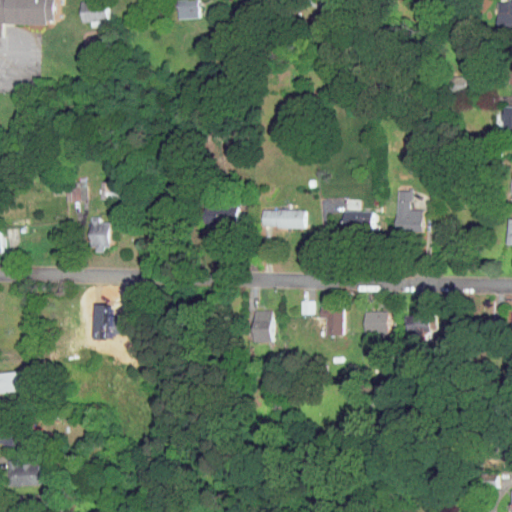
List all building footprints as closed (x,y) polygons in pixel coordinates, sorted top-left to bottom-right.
[(0,0),(0,22),(50,23),(51,19),(59,19),(59,0),(0,0)] [(68,0),(69,16),(95,15),(94,0),(68,0)] [(187,0),(166,0),(166,13),(188,12),(187,0)] [(511,0),(486,0),(486,24),(511,23),(511,0)] [(511,78),(511,41),(501,42),(503,79),(511,78)] [(511,124),(511,101),(493,100),(492,123),(511,124)] [(507,190),(506,199),(511,199),(511,162),(501,163),(500,190),(507,190)] [(55,194),(75,193),(75,171),(66,171),(67,177),(54,177),(55,194)] [(399,184),(385,184),(384,225),(411,226),(412,203),(399,203),(399,184)] [(226,218),(226,199),(192,199),(192,218),(226,218)] [(294,203),(251,203),(251,220),(294,221),(294,203)] [(332,220),(362,221),(362,204),(333,204),(332,220)] [(88,215),(88,210),(81,210),(79,243),(98,243),(99,216),(88,215)] [(503,246),(511,246),(511,212),(497,212),(496,238),(503,238),(503,246)] [(290,308),(303,307),(303,294),(289,294),(290,308)] [(333,328),(333,300),(309,301),(309,311),(315,311),(316,328),(333,328)] [(511,328),(511,303),(502,304),(501,328),(511,328)] [(243,304),(243,335),(261,335),(261,304),(243,304)] [(353,326),(376,326),(377,305),(354,304),(353,326)] [(418,308),(395,309),(395,328),(418,327),(418,308)] [(0,385),(12,385),(11,365),(0,365),(0,385)] [(0,438),(11,438),(10,421),(0,421),(0,438)] [(0,456),(0,479),(29,478),(29,455),(0,456)] [(511,511),(511,483),(500,484),(501,510),(495,510),(494,511),(511,511)]
